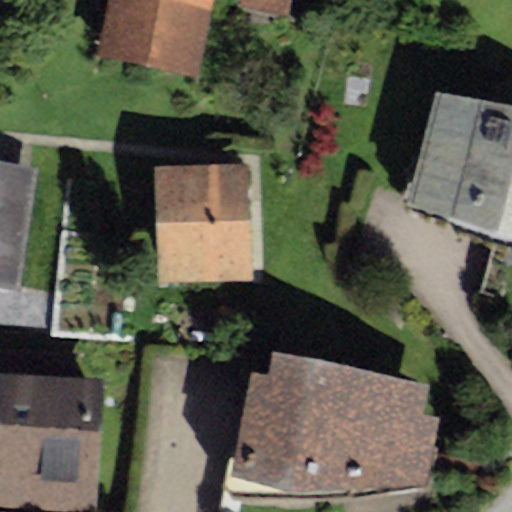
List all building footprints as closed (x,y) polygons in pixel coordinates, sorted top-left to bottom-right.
[(107,0),(97,55),(196,74),(211,0),(239,0),(239,5),(299,17),(302,0),(107,0)] [(511,109),(434,89),(404,205),(511,233),(511,109)] [(0,281),(16,285),(35,167),(0,160),(0,281)] [(250,280),(247,163),(153,166),(157,282),(250,280)] [(0,505),(94,511),(102,377),(75,376),(76,354),(0,350),(0,505)] [(250,370),(228,473),(289,488),(428,483),(438,417),(421,413),(428,384),(271,350),(267,373),(250,370)]
